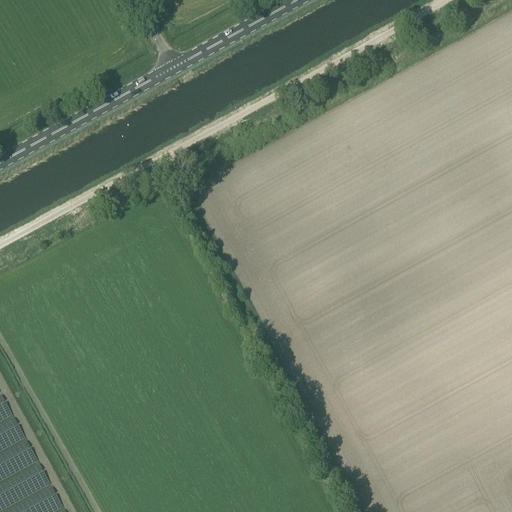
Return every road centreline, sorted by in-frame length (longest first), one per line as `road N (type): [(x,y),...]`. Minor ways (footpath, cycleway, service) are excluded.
road 1 (unclassified): [(0,242),(448,0)]
road 2 (primary): [(0,163),(175,66)]
road 3 (primary): [(175,66),(297,0)]
